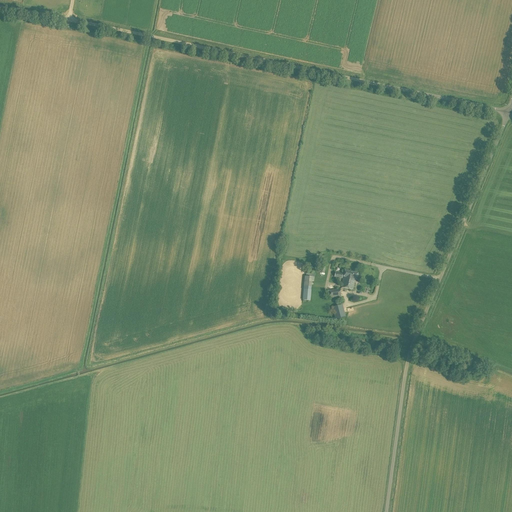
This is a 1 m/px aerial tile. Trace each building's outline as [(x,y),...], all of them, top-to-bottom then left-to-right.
[(345,271),(342,284),(345,284),(345,282),(348,283),(348,280),(355,281),(355,279),(357,280),(358,274),(345,271)] [(306,272),(305,276),(312,277),(312,281),(314,281),(315,273),(306,272)] [(312,281),(312,277),(304,276),(303,290),(302,300),(310,301),(312,281)] [(345,284),(342,284),(342,287),(353,290),(355,281),(348,280),(348,283),(345,282),(345,284)] [(328,298),(341,297),(340,289),(327,290),(328,298)] [(335,319),(346,317),(342,305),(332,308),(335,319)]
